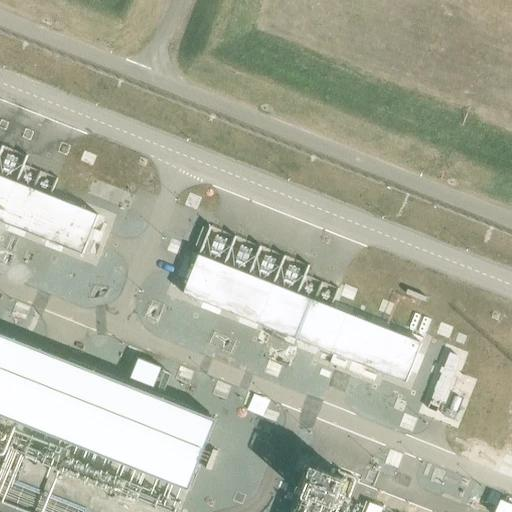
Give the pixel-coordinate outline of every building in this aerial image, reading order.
[(0,176),(0,222),(83,255),(98,215),(0,176)] [(198,256),(183,294),(406,383),(421,345),(198,256)] [(0,418),(195,480),(218,408),(0,340),(0,418)] [(453,385),(461,349),(446,346),(438,382),(453,385)] [(154,387),(163,367),(140,357),(131,377),(154,387)]
